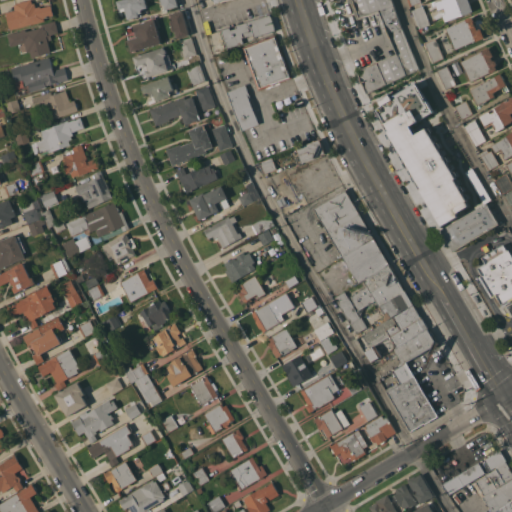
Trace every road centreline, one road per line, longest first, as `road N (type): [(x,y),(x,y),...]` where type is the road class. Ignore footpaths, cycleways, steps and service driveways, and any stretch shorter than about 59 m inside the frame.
road 1 (tertiary): [(80,0),(132,154),(176,248),(327,511)]
road 2 (primary): [(296,0),(340,108),(443,290)]
road 3 (residential): [(504,397),(315,511)]
road 4 (residential): [(0,363),(86,511)]
road 5 (primary): [(443,290),(504,397)]
